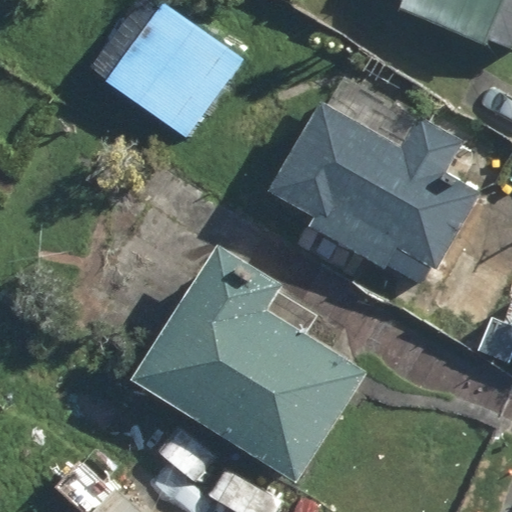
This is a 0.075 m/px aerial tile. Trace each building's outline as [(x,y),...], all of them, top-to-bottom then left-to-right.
[(511,0),(418,0),(413,14),(494,48),(497,43),(511,48),(511,0)] [(317,226),(430,292),(488,194),(453,173),(471,143),(431,119),(412,151),(331,103),(278,194),(321,219),(317,226)] [(288,285),(227,248),(143,386),(305,484),(372,374),(271,312),(288,285)] [(172,446),(153,470),(192,500),(211,477),(172,446)] [(266,511),(229,486),(211,511),(266,511)] [(148,511),(126,491),(105,511),(148,511)]
